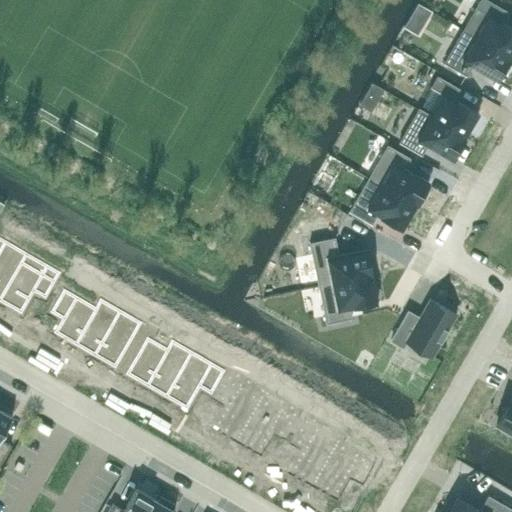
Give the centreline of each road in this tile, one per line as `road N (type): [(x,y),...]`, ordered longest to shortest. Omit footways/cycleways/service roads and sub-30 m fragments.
road 1 (residential): [(385,511),(511,296)]
road 2 (residential): [(266,511),(112,425)]
road 3 (residential): [(511,141),(449,254)]
road 4 (residential): [(77,404),(18,511)]
